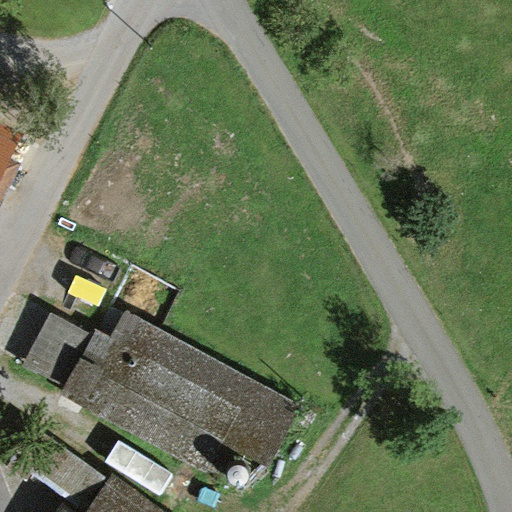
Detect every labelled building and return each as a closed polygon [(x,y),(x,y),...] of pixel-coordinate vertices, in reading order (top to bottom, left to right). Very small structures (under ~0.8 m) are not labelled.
[(0,184),(31,118),(0,103),(0,184)] [(54,303),(32,344),(64,361),(86,320),(54,303)] [(299,395),(129,306),(101,358),(80,347),(63,378),(82,388),(78,396),(206,464),(224,430),(269,453),(299,395)] [(49,438),(30,469),(92,507),(111,476),(49,438)] [(161,511),(139,496),(128,511),(95,511),(68,493),(54,511),(161,511)]
